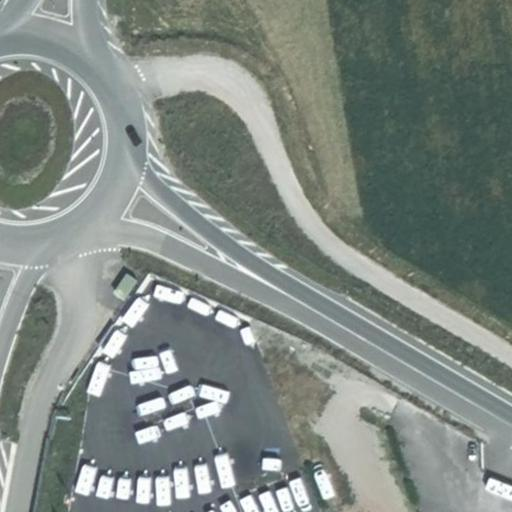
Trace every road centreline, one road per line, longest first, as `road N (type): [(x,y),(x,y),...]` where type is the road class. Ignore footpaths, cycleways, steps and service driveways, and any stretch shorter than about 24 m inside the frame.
road 1 (track): [(100,100),(204,77),(234,86),(259,118),(293,202),(334,250),(511,359)]
road 2 (secondary): [(511,425),(243,272)]
road 3 (secondary): [(243,272),(141,183),(110,141)]
road 4 (secondary): [(76,215),(138,229),(243,272)]
road 5 (trunk): [(0,336),(58,227)]
